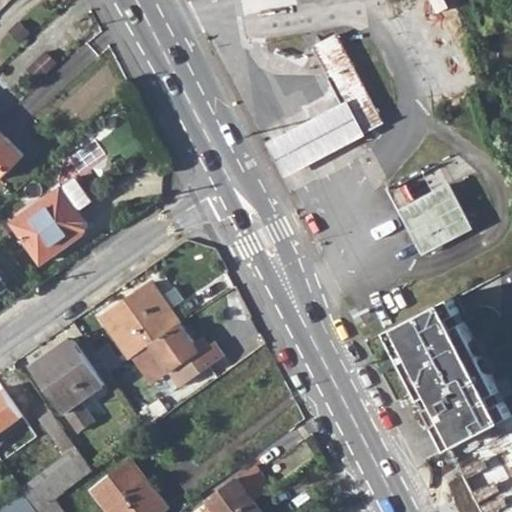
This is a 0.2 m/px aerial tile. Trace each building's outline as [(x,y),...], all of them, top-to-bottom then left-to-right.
[(339,79),(364,127),(381,116),(339,37),(317,49),(334,81),(339,79)] [(28,70),(38,80),(56,63),(46,52),(28,70)] [(0,129),(0,179),(0,180),(26,155),(0,129)] [(57,192),(73,214),(79,209),(64,187),(57,192)] [(405,214),(426,256),(474,230),(452,189),(405,214)] [(57,192),(13,223),(41,263),(88,229),(89,226),(88,224),(86,220),(79,209),(73,214),(57,192)] [(0,293),(9,287),(0,274),(0,293)] [(135,356),(182,323),(172,309),(163,296),(153,283),(105,317),(133,357),(135,356)] [(163,296),(172,309),(186,300),(176,286),(163,296)] [(436,424),(449,450),(511,417),(511,412),(505,398),(511,394),(511,382),(509,377),(497,383),(453,296),(387,330),(423,399),(424,398),(437,423),(436,424)] [(184,386),(218,362),(207,348),(203,351),(182,323),(135,356),(150,378),(168,365),(173,372),(184,386)] [(74,339),(33,368),(64,411),(65,410),(79,430),(95,418),(81,399),(105,382),(74,339)] [(150,378),(155,384),(173,372),(168,365),(150,378)] [(3,388),(0,390),(0,432),(23,416),(3,388)] [(134,401),(149,423),(156,418),(141,396),(134,401)] [(38,511),(57,498),(95,470),(46,402),(34,411),(67,455),(29,483),(22,488),(27,495),(38,511)] [(0,458),(12,474),(20,469),(37,456),(20,432),(0,446),(0,458)] [(134,460),(94,490),(110,511),(114,511),(152,484),(134,460)] [(273,488),(256,465),(239,478),(209,500),(212,504),(200,511),(239,511),(256,501),(273,488)] [(12,474),(22,488),(29,483),(20,469),(12,474)] [(152,484),(114,511),(164,511),(170,508),(152,484)] [(38,511),(27,495),(3,511),(38,511)] [(38,511),(67,511),(57,498),(38,511)] [(263,511),(256,501),(239,511),(263,511)]
